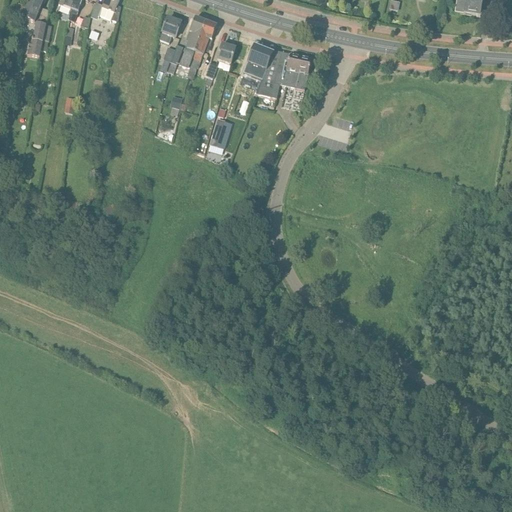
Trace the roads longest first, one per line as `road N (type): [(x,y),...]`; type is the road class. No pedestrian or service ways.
road 1 (unclassified): [(511,439),(322,313),(286,270),(274,224),(279,184),(324,112),(352,41)]
road 2 (secondary): [(511,60),(352,41)]
road 3 (secondary): [(352,41),(211,0)]
